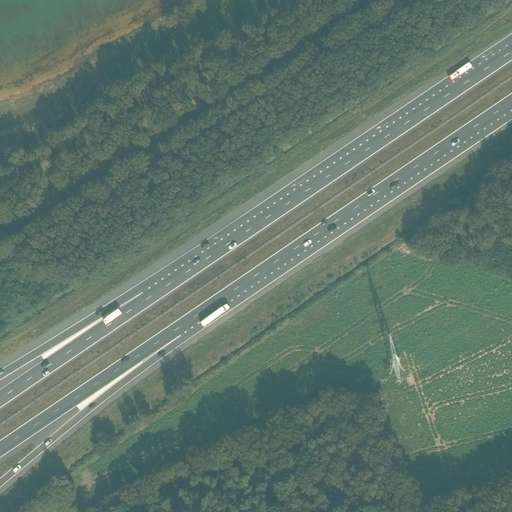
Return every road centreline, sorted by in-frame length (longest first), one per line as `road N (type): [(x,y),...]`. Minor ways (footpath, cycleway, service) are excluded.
road 1 (motorway): [(511,51),(148,297)]
road 2 (motorway): [(176,329),(511,101)]
road 3 (motorway): [(0,484),(176,329)]
road 4 (motorway): [(0,450),(176,329)]
road 5 (motorway): [(148,297),(0,399)]
road 6 (motorway): [(148,297),(0,377)]
